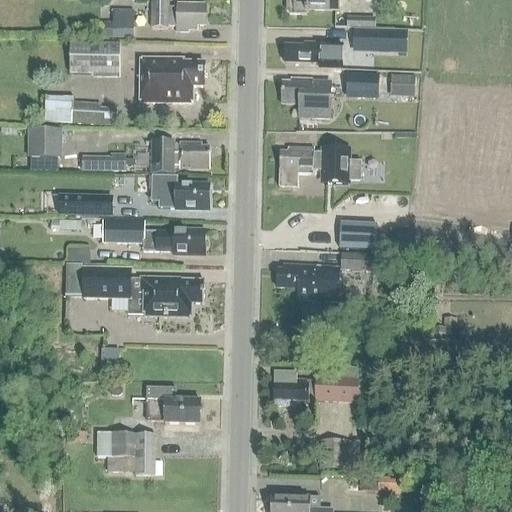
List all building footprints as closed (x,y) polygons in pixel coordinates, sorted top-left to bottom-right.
[(285,0),(286,12),(289,16),(305,16),(305,13),(307,13),(307,11),(337,12),(337,0),(285,0)] [(167,5),(151,5),(151,31),(167,31),(167,29),(175,29),(175,34),(188,34),(188,32),(197,32),(197,28),(205,28),(205,10),(205,5),(175,5),(175,9),(167,9),(167,5)] [(364,29),(365,19),(347,19),(346,29),(364,29)] [(133,25),(103,25),(103,40),(133,40),(133,25)] [(353,53),(390,54),(390,32),(353,31),(353,53)] [(68,44),(68,76),(92,77),(92,80),(118,80),(118,45),(68,44)] [(320,47),(320,45),(304,45),(303,48),(285,47),(284,65),(319,66),(319,70),(341,70),(342,47),(320,47)] [(183,61),(140,61),(139,105),(192,105),(192,88),(203,89),(204,64),(183,64),(183,61)] [(378,95),(378,75),(346,75),(345,95),(378,95)] [(419,97),(419,77),(395,76),(395,97),(419,97)] [(312,86),(312,82),(290,81),(290,85),(282,84),(281,106),(299,107),(298,113),(298,119),(298,120),(299,120),(310,121),(328,121),(330,87),(312,86)] [(70,126),(99,128),(100,104),(72,102),(70,126)] [(27,159),(61,160),(61,131),(27,131),(27,159)] [(179,145),(179,147),(173,147),(173,143),(152,143),(151,176),(173,176),(173,167),(178,167),(178,171),(209,171),(209,149),(201,149),(201,145),(179,145)] [(313,176),(313,171),(313,153),(313,150),(288,149),(288,154),(279,153),(279,189),(297,190),(298,176),(313,176)] [(323,150),(323,154),(313,153),(313,171),(322,171),(322,185),(347,185),(347,182),(359,182),(360,164),(347,163),(348,151),(323,150)] [(81,173),(125,174),(125,156),(108,156),(108,158),(81,158),(81,173)] [(363,160),(364,182),(378,182),(377,160),(363,160)] [(177,179),(151,178),(150,204),(175,205),(175,212),(208,213),(209,187),(177,187),(177,179)] [(79,189),(78,215),(129,217),(130,190),(79,189)] [(173,257),(205,258),(205,233),(173,232),(173,234),(144,233),(144,224),(101,223),(100,244),(143,246),(143,253),(173,254),(173,257)] [(340,223),(339,248),(387,250),(388,225),(340,223)] [(340,255),(339,272),(372,274),(373,257),(340,255)] [(298,302),(310,302),(338,302),(338,268),(311,267),(282,267),(282,272),(277,272),(277,290),(298,291),(298,302)] [(415,282),(416,269),(408,268),(406,281),(415,282)] [(204,283),(171,282),(171,281),(144,280),(144,281),(130,281),(130,272),(83,271),(83,301),(129,302),(130,295),(144,295),(143,318),(190,319),(190,305),(203,305),(204,283)] [(367,308),(356,314),(361,323),(371,317),(367,308)] [(315,405),(315,403),(355,404),(357,369),(316,368),(315,383),(294,382),(295,375),(274,374),(273,408),(307,409),(307,405),(315,405)] [(111,389),(109,391),(109,394),(111,397),(119,397),(121,395),(121,391),(119,389),(111,389)] [(164,425),(199,426),(200,402),(176,401),(176,391),(146,390),(146,404),(147,404),(146,423),(164,423),(164,425)] [(111,460),(107,459),(106,474),(122,474),(122,460),(135,460),(134,477),(154,478),(154,435),(111,435),(111,460)] [(370,468),(417,466),(416,450),(369,451),(370,468)] [(412,487),(430,486),(429,477),(412,478),(412,487)] [(378,494),(399,494),(399,479),(378,479),(378,494)] [(330,511),(308,511),(309,499),(272,498),(271,511),(330,511)] [(0,511),(12,511),(12,499),(0,499),(0,511)]
